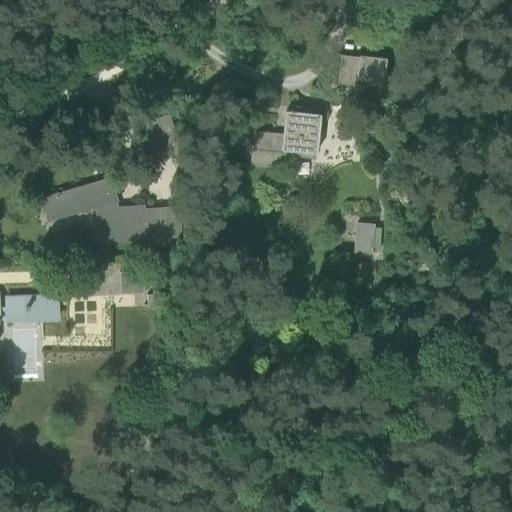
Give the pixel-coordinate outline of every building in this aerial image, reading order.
[(336,84),(379,89),(383,57),(340,52),(336,84)] [(249,162),(283,166),(285,150),(313,153),(318,114),(288,111),(285,134),(253,131),(249,162)] [(177,140),(170,120),(141,130),(149,150),(177,140)] [(112,201),(116,200),(110,179),(42,199),(48,220),(93,207),(95,217),(97,242),(178,237),(178,207),(145,210),(145,208),(143,208),(143,206),(123,207),(123,217),(116,217),(112,201)] [(355,223),(353,254),(370,255),(372,225),(355,223)] [(119,272),(120,293),(143,293),(143,271),(119,272)] [(0,323),(1,323),(1,321),(61,320),(60,297),(9,298),(9,309),(1,309),(1,294),(0,294),(0,323)] [(145,306),(167,306),(168,294),(145,294),(145,306)]
